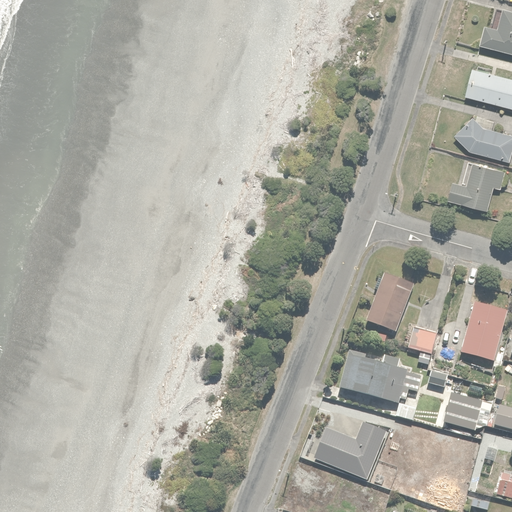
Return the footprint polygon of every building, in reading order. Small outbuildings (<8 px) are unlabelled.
[(487,25),(482,45),(511,52),(511,8),(506,7),(501,28),(487,25)] [(511,76),(474,68),(467,96),(511,106),(511,76)] [(457,135),(473,153),(507,158),(506,162),(511,163),(511,131),(496,129),(497,120),(478,114),(457,135)] [(509,171),(476,162),(471,184),(456,180),(451,200),(492,210),(498,188),(504,190),(509,171)] [(417,285),(387,274),(370,320),(400,332),(417,285)] [(496,361),(509,309),(476,301),(463,352),(496,361)] [(438,334),(416,328),(411,348),(433,354),(438,334)] [(351,353),(342,386),(405,403),(413,373),(400,369),(403,359),(386,354),(383,362),(351,353)] [(451,376),(432,372),(429,382),(448,387),(451,376)] [(511,408),(501,405),(495,424),(511,428),(511,408)] [(488,415),(473,411),(468,431),(483,435),(488,415)] [(370,478),(389,432),(365,422),(358,441),(329,429),(317,457),(370,478)] [(495,462),(484,461),(482,475),(493,476),(495,462)] [(511,473),(502,472),(497,493),(511,497),(511,473)]
